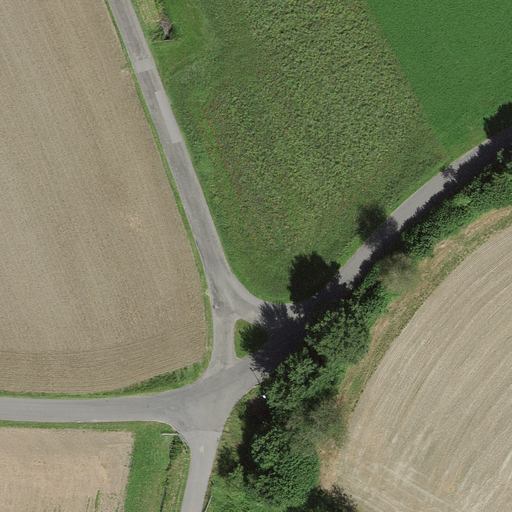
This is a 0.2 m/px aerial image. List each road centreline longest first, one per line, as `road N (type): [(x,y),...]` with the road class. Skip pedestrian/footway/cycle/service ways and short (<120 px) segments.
road 1 (unclassified): [(220,278),(119,0)]
road 2 (unclassified): [(309,315),(404,214),(511,136)]
road 3 (unclassified): [(0,407),(126,409),(212,397)]
road 4 (unclassified): [(212,397),(309,315)]
road 5 (unclassified): [(212,397),(222,359),(220,278)]
